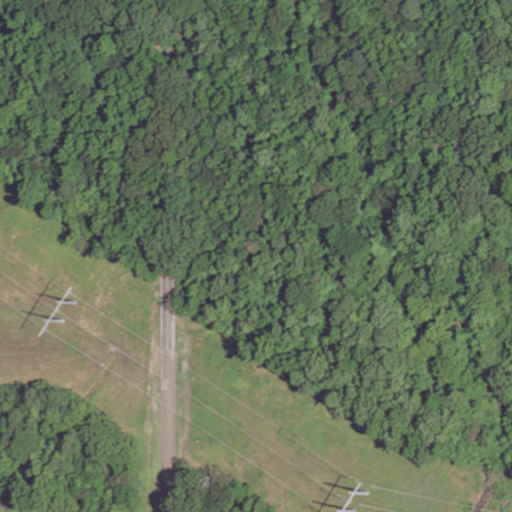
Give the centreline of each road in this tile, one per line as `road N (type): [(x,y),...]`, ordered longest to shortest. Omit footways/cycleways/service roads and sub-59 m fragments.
road 1 (tertiary): [(166,0),(168,294)]
road 2 (residential): [(169,511),(168,294)]
